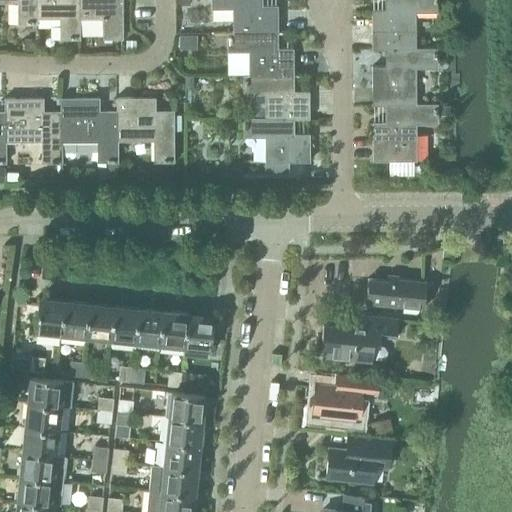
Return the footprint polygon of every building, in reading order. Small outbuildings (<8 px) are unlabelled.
[(0,0),(0,2),(18,3),(18,23),(36,23),(36,18),(35,0),(0,0)] [(35,0),(36,18),(61,18),(61,38),(79,38),(79,18),(78,0),(35,0)] [(78,0),(79,18),(104,18),(104,38),(122,38),(121,0),(78,0)] [(234,7),(234,33),(277,33),(278,33),(278,6),(258,6),(258,1),(261,1),(261,0),(213,0),(214,7),(234,7)] [(438,0),(386,0),(386,3),(389,3),(389,10),(372,10),(372,49),(387,49),(419,49),(419,13),(439,13),(438,0)] [(249,50),(249,75),(292,76),(293,76),(293,49),(274,49),(274,43),(277,43),(277,33),(234,33),(229,33),(229,50),(249,50)] [(194,34),(178,34),(178,48),(194,48),(194,34)] [(35,39),(24,39),(24,50),(35,50),(35,39)] [(126,40),(125,50),(136,50),(136,40),(126,40)] [(440,48),(419,49),(387,49),(387,59),(390,59),(390,66),(372,66),(372,105),(387,105),(420,105),(419,66),(440,66),(440,48)] [(265,93),(265,118),(292,119),(309,119),(309,92),(289,92),(289,86),(292,86),(292,76),(249,75),(245,75),(245,93),(265,93)] [(61,162),(61,142),(61,112),(44,112),(44,98),(5,98),(5,112),(4,142),(40,142),(41,162),(61,162)] [(117,162),(117,142),(116,112),(99,112),(99,98),(61,98),(61,142),(99,142),(99,162),(117,162)] [(154,98),(116,98),(116,112),(117,142),(154,142),(154,162),(173,162),(173,112),(155,112),(154,98)] [(372,123),(373,161),(419,161),(419,124),(440,124),(440,105),(387,105),(387,115),(389,115),(390,123),(372,123)] [(265,118),(245,118),(245,136),(265,136),(265,162),(309,162),(309,135),(289,135),(289,129),(292,129),(292,119),(265,118)] [(396,281),(368,279),(365,303),(423,309),(426,281),(397,278),(396,281)] [(60,334),(64,301),(38,298),(35,332),(60,334)] [(85,337),(88,303),(64,301),(60,334),(85,337)] [(109,339),(113,306),(88,303),(85,337),(109,339)] [(138,309),(113,306),(109,339),(134,342),(138,309)] [(138,309),(134,342),(134,347),(158,350),(159,344),(162,311),(138,309)] [(187,313),(162,311),(159,344),(183,347),(187,313)] [(212,316),(187,313),(183,347),(209,349),(212,316)] [(324,337),(322,357),(371,362),(373,341),(379,342),(379,335),(396,337),(398,319),(364,315),(362,327),(322,323),(321,336),(324,337)] [(32,358),(30,371),(43,373),(44,359),(32,358)] [(68,375),(81,376),(82,362),(69,361),(68,375)] [(82,362),(81,376),(93,377),(95,364),(82,362)] [(117,380),(130,381),(132,367),(119,366),(117,380)] [(132,367),(130,381),(143,382),(144,368),(132,367)] [(179,387),(181,373),(169,372),(168,385),(179,387)] [(206,375),(181,373),(179,387),(205,389),(206,375)] [(347,388),(316,384),(313,415),(357,420),(360,390),(376,392),(378,379),(348,376),(347,388)] [(61,381),(30,378),(27,401),(69,406),(72,380),(62,379),(61,381)] [(204,395),(168,392),(166,417),(202,420),(204,395)] [(98,410),(111,411),(112,399),(99,398),(98,410)] [(25,426),(58,430),(60,405),(27,401),(25,426)] [(118,401),(117,412),(132,413),(133,403),(118,401)] [(110,424),(111,411),(98,410),(97,422),(110,424)] [(132,413),(117,412),(116,422),(131,424),(132,413)] [(202,420),(168,417),(166,441),(199,445),(202,420)] [(25,426),(22,451),(55,455),(58,430),(25,426)] [(390,438),(351,434),(350,448),(329,446),(326,477),(372,482),(373,466),(387,468),(390,438)] [(199,445),(166,441),(163,466),(197,470),(199,445)] [(93,459),(106,460),(107,448),(94,447),(93,459)] [(22,451),(19,475),(65,480),(68,456),(55,455),(22,451)] [(113,451),(112,461),(127,462),(128,452),(113,451)] [(105,473),(106,460),(93,459),(92,472),(105,473)] [(127,462),(112,461),(111,471),(126,473),(127,462)] [(197,470),(163,466),(149,465),(147,490),(194,494),(197,470)] [(17,500),(50,504),(63,505),(65,480),(19,475),(17,500)] [(192,511),(194,494),(147,490),(144,511),(192,511)] [(343,511),(323,509),(322,511),(374,511),(376,499),(344,495),(343,511)] [(88,508),(101,510),(102,497),(89,496),(88,508)] [(17,500),(15,511),(49,511),(50,504),(17,500)] [(108,500),(107,510),(122,511),(123,501),(108,500)]
